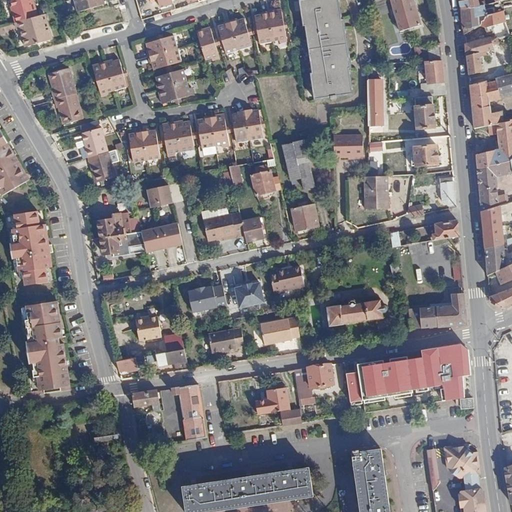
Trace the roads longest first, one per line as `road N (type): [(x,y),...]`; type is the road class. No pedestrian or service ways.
road 1 (residential): [(106,286),(470,207)]
road 2 (residential): [(115,389),(85,292),(69,194),(0,75)]
road 3 (residential): [(203,375),(480,334)]
road 4 (primary): [(445,0),(470,207)]
road 5 (residential): [(203,375),(217,458),(322,444)]
road 6 (residential): [(126,38),(143,112),(230,98)]
road 7 (residential): [(126,38),(0,72)]
road 8 (residential): [(145,511),(115,389)]
